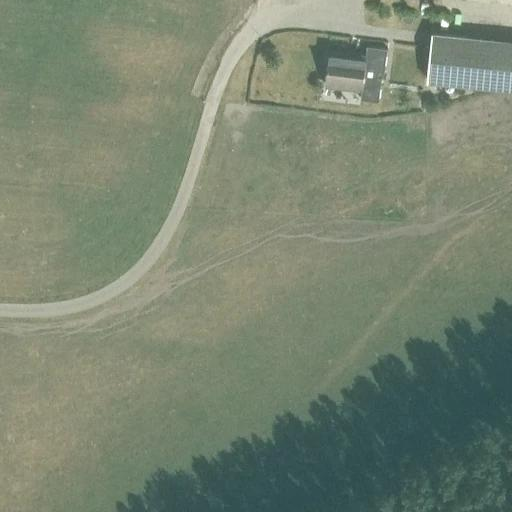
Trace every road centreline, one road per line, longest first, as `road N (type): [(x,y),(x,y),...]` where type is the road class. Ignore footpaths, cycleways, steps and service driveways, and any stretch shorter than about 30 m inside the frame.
road 1 (unclassified): [(0,311),(72,310),(156,263),(186,207),(224,84)]
road 2 (track): [(312,511),(511,399)]
